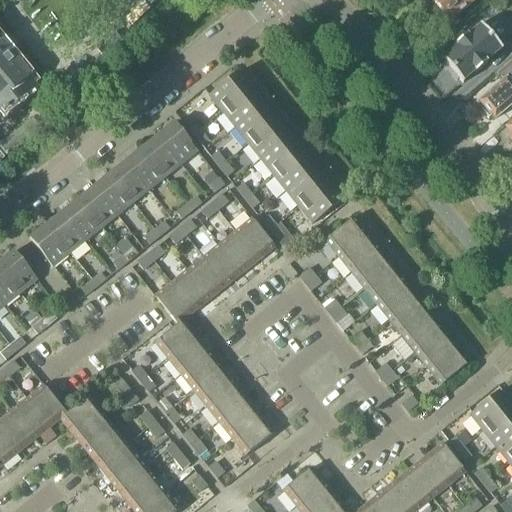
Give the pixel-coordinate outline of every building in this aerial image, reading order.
[(429,0),(432,3),(434,6),(433,10),(438,15),(442,15),(448,22),(475,0),(429,0)] [(501,51),(502,50),(480,25),(479,26),(467,36),(455,45),(456,46),(455,47),(442,58),(441,58),(440,59),(444,63),(441,66),(455,82),(458,79),(459,80),(462,84),(463,83),(474,73),(475,74),(487,64),(486,63),(500,50),(501,51)] [(0,110),(7,120),(28,103),(24,98),(37,88),(0,42),(0,110)] [(511,63),(498,75),(504,82),(479,104),(482,107),(479,110),(488,120),(491,117),(493,121),(511,104),(511,63)] [(222,113),(250,90),(237,74),(208,97),(222,113)] [(234,129),(263,106),(250,90),(222,113),(234,129)] [(263,106),(234,129),(247,145),(276,122),(263,106)] [(24,143),(39,130),(32,121),(16,133),(24,143)] [(191,121),(184,127),(191,137),(199,131),(191,121)] [(289,138),(276,122),(247,145),(260,161),(289,138)] [(157,137),(180,166),(197,153),(174,124),(157,137)] [(6,157),(24,143),(16,133),(14,131),(0,142),(0,154),(2,158),(5,156),(6,157)] [(207,141),(199,131),(191,137),(199,146),(207,141)] [(180,166),(157,137),(141,150),(164,179),(180,166)] [(289,138),(260,161),(272,177),(301,154),(289,138)] [(141,150),(125,163),(148,192),(164,179),(141,150)] [(216,152),(209,159),(217,169),(225,163),(216,152)] [(314,170),(301,154),(272,177),(285,193),(314,170)] [(148,192),(125,163),(109,176),(132,204),(148,192)] [(233,173),(225,163),(217,169),(225,179),(233,173)] [(327,186),(314,170),(285,193),(298,209),(327,186)] [(109,176),(93,188),(116,217),(132,204),(109,176)] [(223,186),(218,179),(207,187),(213,194),(223,186)] [(242,184),(234,190),(242,201),(250,194),(242,184)] [(327,186),(298,209),(311,226),(340,203),(327,186)] [(116,217),(93,188),(77,201),(101,230),(116,217)] [(258,205),(250,194),(242,201),(251,211),(258,205)] [(227,203),(220,195),(210,204),(216,212),(227,203)] [(190,212),(200,204),(194,197),(184,205),(190,212)] [(101,230),(77,201),(61,214),(85,243),(101,230)] [(206,220),(216,212),(210,204),(199,212),(206,220)] [(180,220),(190,212),(184,205),(175,213),(180,220)] [(61,214),(46,226),(69,255),(85,243),(61,214)] [(267,216),(260,222),(268,232),(275,226),(267,216)] [(338,259),(366,235),(353,219),(324,242),(338,259)] [(234,233),(257,262),(274,249),(251,220),(234,233)] [(195,229),(188,221),(178,230),(184,238),(195,229)] [(159,238),(169,230),(163,222),(153,230),(159,238)] [(69,255),(46,226),(29,240),(52,269),(69,255)] [(283,236),(275,226),(268,232),(277,242),(283,236)] [(149,246),(159,238),(153,230),(142,239),(149,246)] [(174,246),(184,238),(178,230),(167,238),(174,246)] [(257,262),(234,233),(218,246),(241,275),(257,262)] [(379,251),(366,235),(338,259),(350,274),(379,251)] [(241,275),(218,246),(202,259),(225,288),(241,275)] [(163,255),(157,247),(146,256),(152,263),(163,255)] [(127,263),(137,255),(131,249),(121,256),(127,263)] [(379,251),(350,274),(363,290),(392,267),(379,251)] [(13,252),(0,262),(0,269),(20,295),(36,281),(13,252)] [(116,253),(110,258),(114,262),(120,257),(116,253)] [(117,271),(127,263),(121,256),(120,257),(114,262),(112,264),(117,271)] [(142,271),(152,263),(146,256),(136,264),(142,271)] [(202,259),(186,272),(209,300),(225,288),(202,259)] [(405,283),(392,267),(363,290),(376,306),(405,283)] [(0,269),(0,302),(4,307),(20,295),(0,269)] [(303,285),(314,277),(308,269),(297,278),(303,285)] [(186,272),(170,284),(194,313),(209,300),(186,272)] [(95,289),(104,281),(99,274),(89,282),(95,289)] [(320,284),(314,277),(303,285),(309,293),(320,284)] [(85,296),(95,289),(89,282),(80,290),(85,296)] [(417,299),(405,283),(376,306),(389,322),(417,299)] [(194,313),(170,284),(154,298),(177,326),(183,321),(194,313)] [(430,315),(417,299),(389,322),(401,338),(430,315)] [(328,317),(339,309),(333,301),(323,310),(328,317)] [(345,316),(339,309),(328,317),(334,325),(345,316)] [(46,328),(55,320),(50,313),(40,321),(46,328)] [(430,315),(401,338),(414,354),(443,331),(430,315)] [(36,335),(46,328),(40,321),(30,329),(36,335)] [(183,321),(177,326),(154,344),(167,361),(196,338),(183,321)] [(456,347),(443,331),(414,354),(427,370),(456,347)] [(354,349),(365,340),(359,333),(348,342),(354,349)] [(14,353),(24,345),(18,338),(9,346),(14,353)] [(209,354),(196,338),(167,361),(180,377),(209,354)] [(370,348),(365,340),(354,349),(360,356),(370,348)] [(0,355),(4,361),(14,353),(9,346),(0,352),(0,355)] [(456,347),(427,370),(440,387),(469,364),(456,347)] [(222,370),(209,354),(180,377),(193,393),(222,370)] [(12,362),(1,371),(7,378),(18,369),(12,362)] [(380,381),(390,373),(385,365),(374,374),(380,381)] [(137,367),(129,373),(138,383),(146,377),(137,367)] [(222,370),(193,393),(206,409),(234,386),(222,370)] [(12,385),(7,378),(1,371),(0,371),(0,388),(1,388),(3,392),(12,385)] [(390,373),(380,381),(385,389),(396,380),(390,373)] [(154,388),(146,377),(138,383),(146,394),(154,388)] [(128,391),(120,381),(113,387),(121,397),(128,391)] [(247,402),(234,386),(206,409),(218,425),(247,402)] [(49,429),(60,421),(66,416),(43,387),(26,400),(49,429)] [(137,401),(128,391),(121,397),(130,407),(137,401)] [(480,430),(509,407),(498,393),(469,416),(480,430)] [(413,395),(400,406),(405,413),(419,402),(413,395)] [(66,416),(60,421),(73,437),(102,414),(88,397),(66,416)] [(163,399),(155,405),(164,415),(171,409),(163,399)] [(49,429),(26,400),(10,413),(33,442),(49,429)] [(260,418),(247,402),(218,425),(231,441),(260,418)] [(511,431),(511,410),(509,407),(480,430),(493,446),(511,431)] [(180,420),(171,409),(164,415),(172,426),(180,420)] [(33,442),(10,413),(0,421),(0,432),(17,455),(33,442)] [(154,423),(145,413),(138,418),(147,429),(154,423)] [(114,430),(102,414),(73,437),(85,453),(114,430)] [(273,434),(260,418),(231,441),(244,457),(273,434)] [(162,433),(154,423),(147,429),(155,439),(162,433)] [(127,446),(114,430),(85,453),(98,469),(127,446)] [(188,430),(181,436),(190,447),(197,441),(188,430)] [(511,431),(493,446),(506,463),(511,458),(511,431)] [(17,455),(0,432),(0,465),(2,467),(17,455)] [(454,438),(447,443),(455,453),(462,447),(454,438)] [(205,451),(197,441),(190,447),(198,457),(205,451)] [(179,455),(171,444),(164,450),(172,460),(179,455)] [(441,445),(425,458),(448,487),(464,474),(441,445)] [(140,462),(127,446),(98,469),(111,485),(140,462)] [(470,457),(462,447),(455,453),(463,463),(470,457)] [(188,465),(179,455),(172,460),(181,471),(188,465)] [(425,458),(409,471),(432,500),(448,487),(425,458)] [(153,478),(140,462),(111,485),(124,501),(153,478)] [(215,463),(207,469),(216,480),(223,473),(215,463)] [(296,508),(325,485),(311,469),(282,492),(296,508)] [(480,469),(472,475),(480,485),(488,479),(480,469)] [(416,511),(432,500),(409,471),(393,484),(415,511),(416,511)] [(206,487),(197,477),(190,483),(198,493),(206,487)] [(153,478),(124,501),(132,511),(142,511),(165,494),(153,478)] [(496,489),(488,479),(480,485),(488,495),(496,489)] [(415,511),(393,484),(377,496),(389,511),(415,511)] [(325,485),(296,508),(298,511),(323,511),(337,501),(325,485)] [(165,494),(142,511),(176,511),(179,510),(165,494)] [(389,511),(377,496),(361,509),(363,511),(389,511)] [(474,499),(463,508),(466,511),(475,511),(481,508),(474,499)] [(345,511),(337,501),(323,511),(345,511)] [(511,511),(511,509),(505,501),(498,506),(497,507),(501,511),(511,511)]
